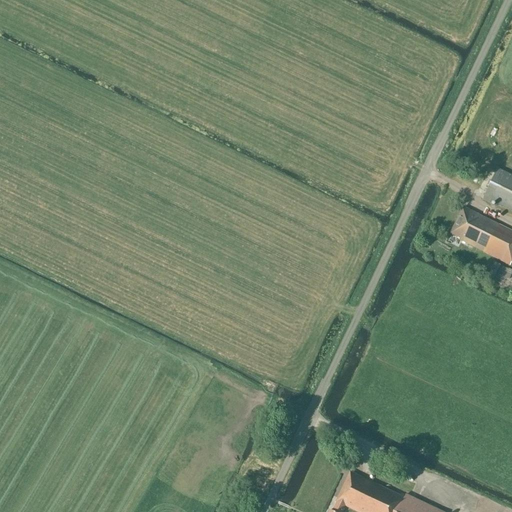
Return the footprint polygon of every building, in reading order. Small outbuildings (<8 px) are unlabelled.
[(511,175),(497,169),(482,200),(492,205),(493,203),(511,212),(511,175)] [(511,230),(463,207),(451,233),(460,237),(459,240),(510,265),(511,260),(511,230)] [(345,507),(356,511),(442,511),(406,494),(404,497),(350,472),(336,502),(337,503),(345,507)] [(470,499),(436,483),(432,492),(466,508),(470,499)] [(342,511),(345,507),(337,503),(333,511),(330,510),(329,511),(342,511)]
